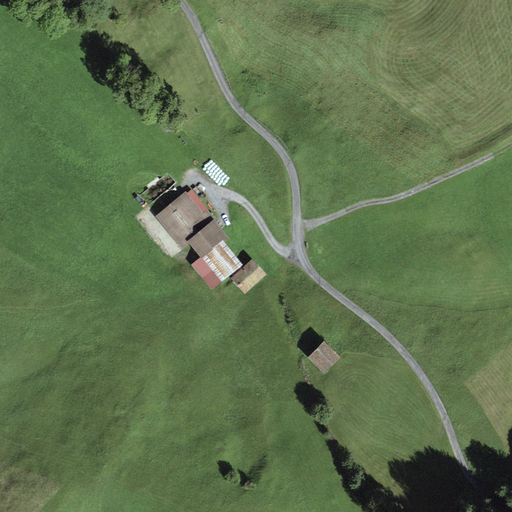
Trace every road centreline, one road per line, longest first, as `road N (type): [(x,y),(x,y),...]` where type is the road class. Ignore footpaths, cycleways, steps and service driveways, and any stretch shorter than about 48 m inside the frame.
road 1 (track): [(167,0),(229,105),(289,159),(302,262),(423,376),(473,482),(511,511)]
road 2 (track): [(298,228),(401,199),(511,143)]
road 3 (track): [(208,192),(240,200),(273,246),(302,262)]
